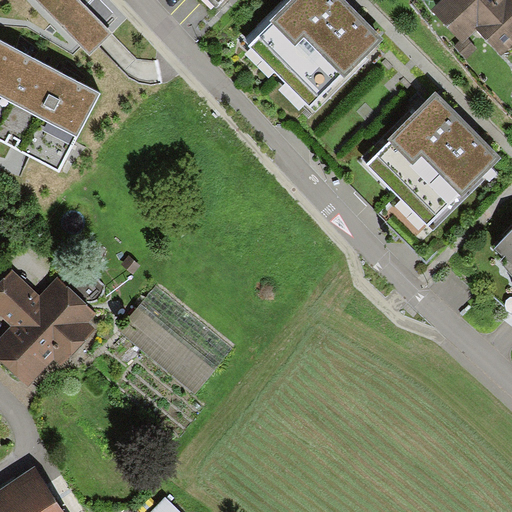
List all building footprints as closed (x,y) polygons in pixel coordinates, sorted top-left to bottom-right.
[(74,0),(31,0),(90,59),(112,38),(74,0)] [(211,0),(220,8),(228,0),(211,0)] [(382,45),(338,0),(301,0),(249,51),(311,114),(382,45)] [(511,0),(447,0),(432,15),(463,47),(476,35),(501,61),(511,49),(511,0)] [(0,142),(58,172),(99,94),(0,43),(0,142)] [(499,162),(434,100),(367,170),(432,232),(499,162)] [(511,236),(496,254),(503,262),(501,265),(511,276),(511,236)] [(34,296),(9,271),(0,280),(0,314),(9,323),(0,332),(0,358),(24,383),(52,356),(57,361),(91,328),(84,320),(94,311),(57,273),(34,296)] [(151,295),(121,328),(187,389),(217,357),(151,295)] [(0,511),(69,511),(36,461),(0,484),(0,511)] [(184,511),(168,497),(153,511),(184,511)]
